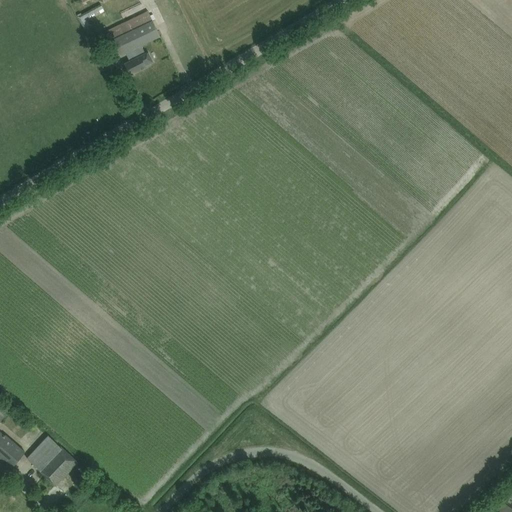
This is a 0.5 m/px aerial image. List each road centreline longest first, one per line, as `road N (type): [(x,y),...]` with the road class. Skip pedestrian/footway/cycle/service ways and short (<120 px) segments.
road 1 (unclassified): [(0,207),(350,0)]
road 2 (unclassified): [(382,511),(333,472),(271,453),(229,461),(168,511)]
